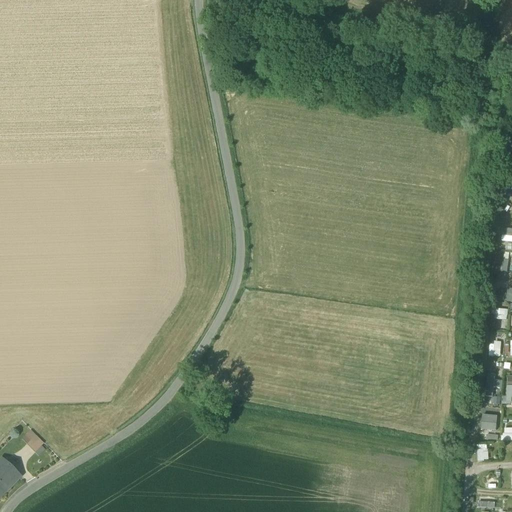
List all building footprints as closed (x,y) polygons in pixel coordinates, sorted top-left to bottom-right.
[(511,231),(505,229),(502,241),(511,243),(511,241),(511,231)] [(506,320),(507,311),(497,310),(496,319),(506,320)] [(497,431),(497,416),(481,415),(481,431),(497,431)] [(503,442),(511,441),(511,421),(510,421),(511,429),(502,429),(503,442)] [(43,445),(35,437),(26,446),(34,453),(41,447),(43,445)] [(477,462),(488,461),(487,446),(477,446),(477,462)] [(41,447),(34,453),(38,457),(44,451),(41,447)] [(0,487),(6,492),(20,477),(1,460),(0,460),(0,487)] [(495,509),(495,497),(479,497),(479,508),(495,509)]
